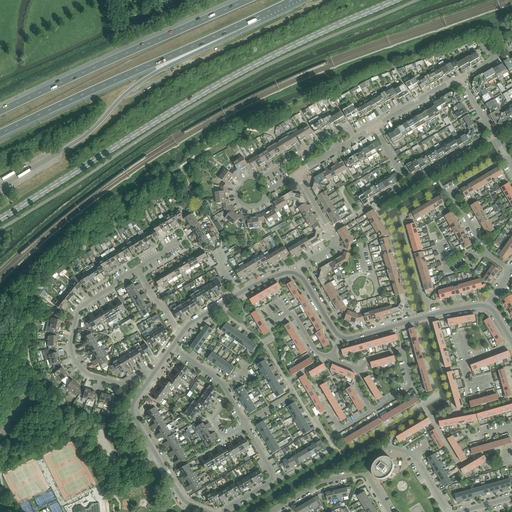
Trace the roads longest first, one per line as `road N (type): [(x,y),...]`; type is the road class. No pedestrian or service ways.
road 1 (secondary): [(0,219),(205,91),(397,0)]
road 2 (motorway): [(0,133),(293,0)]
road 3 (motorway): [(54,154),(144,78),(296,0)]
road 4 (motorway): [(247,0),(0,111)]
road 5 (residential): [(296,174),(247,206),(236,191),(245,179),(342,128),(354,138)]
road 6 (residential): [(152,376),(145,371),(119,383),(90,375),(70,346),(78,307),(136,268)]
road 7 (tertiary): [(152,376),(132,415),(182,499),(208,511)]
road 8 (tertiary): [(487,306),(340,336)]
road 9 (residential): [(388,511),(362,473),(320,482),(271,511)]
road 10 (tertiary): [(298,275),(255,284),(181,335)]
road 11 (residential): [(371,408),(405,391),(410,378),(399,350),(371,357),(361,370)]
road 12 (residential): [(219,511),(272,478),(245,425)]
